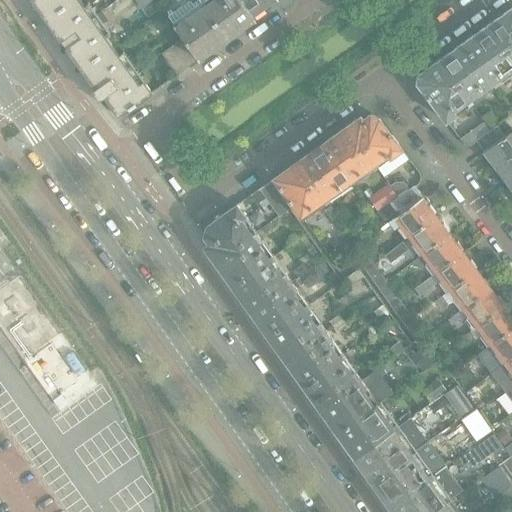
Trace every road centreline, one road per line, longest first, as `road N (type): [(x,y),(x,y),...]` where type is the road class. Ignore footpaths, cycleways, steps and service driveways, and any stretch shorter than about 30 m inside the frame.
road 1 (tertiary): [(352,511),(15,57)]
road 2 (residential): [(323,2),(149,122),(198,195),(378,72)]
road 3 (tertiary): [(3,91),(302,511)]
road 4 (residential): [(511,251),(378,72)]
road 5 (residential): [(378,72),(480,0)]
